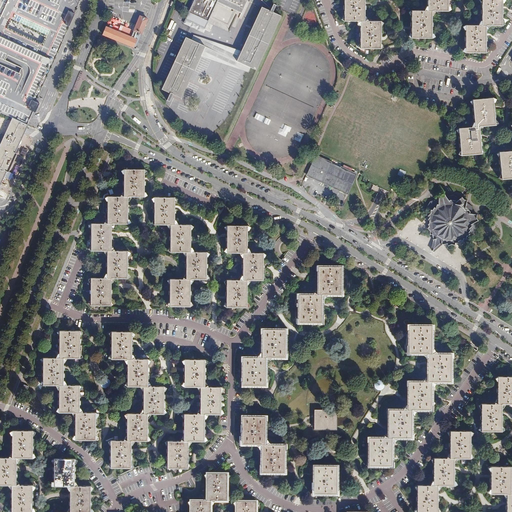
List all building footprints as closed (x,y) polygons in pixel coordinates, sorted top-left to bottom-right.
[(193,0),(187,14),(207,24),(212,11),(217,2),(241,13),(246,0),(193,0)] [(361,21),(361,48),(381,49),(381,39),(381,21),(365,21),(365,4),(365,0),(345,0),(345,21),(361,21)] [(428,0),(428,10),(412,10),(412,28),(412,38),(432,38),(433,11),(449,11),(449,0),(428,0)] [(466,25),(466,53),(486,53),(487,36),(487,26),(503,26),(503,8),(503,0),(482,0),(483,25),(466,25)] [(262,7),(237,62),(242,64),(256,70),(281,17),(262,7)] [(131,37),(106,27),(102,35),(134,48),(137,40),(140,33),(141,34),(147,19),(140,16),(131,37)] [(0,111),(13,117),(27,123),(28,122),(30,118),(31,113),(54,60),(0,35),(0,111)] [(185,37),(161,89),(169,92),(181,97),(185,87),(187,84),(195,66),(201,52),(204,46),(185,37)] [(459,129),(462,156),(482,154),(479,127),(496,125),(493,98),(473,100),(475,127),(459,129)] [(0,183),(1,180),(2,180),(4,175),(6,171),(7,169),(4,168),(2,164),(8,151),(12,151),(15,152),(15,151),(17,146),(18,146),(19,143),(20,140),(21,140),(21,139),(22,137),(21,136),(23,134),(8,127),(13,117),(0,111),(0,183)] [(254,119),(268,123),(269,119),(255,114),(254,119)] [(8,127),(23,134),(25,128),(27,123),(13,117),(8,127)] [(282,129),(280,128),(278,133),(286,137),(291,127),(284,124),(282,129)] [(511,150),(500,152),(502,179),(511,178),(511,150)] [(18,152),(15,151),(15,152),(12,151),(8,151),(2,164),(4,168),(7,169),(6,171),(9,172),(18,152)] [(314,156),(304,177),(322,186),(345,196),(355,175),(349,172),(350,170),(346,168),(345,170),(339,168),(338,169),(329,165),(330,163),(314,156)] [(124,169),(124,197),(128,197),(145,197),(145,179),(145,169),(124,169)] [(403,177),(405,172),(400,169),(397,175),(403,177)] [(438,242),(442,245),(448,244),(453,255),(456,243),(458,243),(458,242),(461,240),(463,242),(464,239),(476,243),(473,237),(479,231),(477,222),(488,216),(475,214),(473,207),(467,203),(469,191),(460,198),(454,194),(446,197),(439,186),(439,199),(430,202),(427,209),(420,209),(429,218),(428,220),(430,221),(429,224),(427,225),(428,228),(421,235),(433,235),(434,240),(438,242)] [(108,196),(108,224),(112,224),(128,224),(128,209),(128,197),(124,197),(108,196)] [(154,225),(170,225),(170,224),(174,224),(174,197),(154,197),(154,225)] [(91,251),(107,251),(112,251),(112,236),(112,224),(108,224),(92,224),(91,251)] [(170,252),(186,252),(190,252),(190,237),(190,225),(174,224),(174,225),(170,225),(170,252)] [(226,253),(243,253),(243,252),(247,252),(247,226),(227,225),(227,241),(226,253)] [(112,251),(107,251),(107,278),(111,278),(111,279),(128,279),(128,269),(128,251),(112,251)] [(190,252),(186,252),(186,279),(190,279),(206,280),(206,264),(206,252),(190,252)] [(247,253),(243,253),(242,268),(242,280),(246,280),(263,280),(263,253),(247,252),(247,253)] [(318,295),(323,295),(342,295),(343,267),(319,267),(318,295)] [(107,279),(107,278),(91,278),(91,305),(111,306),(111,290),(111,279),(107,279)] [(186,279),(181,279),(170,279),(169,306),(190,307),(190,293),(190,279),(186,279)] [(242,280),(226,280),(226,297),(226,307),(246,307),(246,280),(242,280)] [(323,295),(318,295),(299,294),(299,323),(322,323),(323,295)] [(428,353),(432,353),(432,325),(409,325),(409,338),(409,353),(428,353)] [(262,357),(267,357),(285,358),(286,329),(263,329),(262,357)] [(60,359),(64,359),(80,359),(80,343),(80,331),(60,331),(60,359)] [(128,359),(132,359),(132,344),(132,332),(112,332),(111,359),(128,359)] [(432,353),(428,353),(428,366),(428,381),(432,381),(451,382),(452,354),(432,353)] [(267,357),(262,357),(243,357),(243,386),(266,386),(267,357)] [(59,385),(64,385),(64,370),(64,359),(60,359),(44,359),(44,385),(59,385)] [(132,359),(128,359),(128,386),(144,386),(148,386),(148,371),(148,359),(132,359)] [(201,387),(205,387),(206,360),(185,359),(185,372),(185,387),(201,387)] [(498,404),(502,404),(511,404),(511,376),(498,376),(498,404)] [(432,381),(428,381),(408,381),(408,397),(408,409),(413,409),(431,410),(432,381)] [(76,413),(80,413),(80,400),(80,385),(64,385),(59,385),(59,412),(76,413)] [(143,413),(148,413),(164,414),(164,398),(164,386),(148,386),(144,386),(143,413)] [(205,387),(201,387),(201,399),(201,414),(205,414),(221,414),(221,387),(205,387)] [(502,404),(498,404),(482,404),(481,431),(502,432),(502,414),(502,404)] [(327,429),(338,429),(338,409),(331,409),(324,409),(313,409),(313,411),(313,412),(312,425),(312,429),(327,429)] [(413,409),(408,409),(389,409),(389,425),(388,438),(393,438),(412,438),(413,409)] [(80,413),(76,413),(76,440),(96,440),(96,427),(96,413),(80,413)] [(148,413),(143,413),(128,413),(127,441),(131,441),(147,441),(148,425),(148,413)] [(205,414),(201,414),(184,414),(184,427),(184,441),(188,441),(205,441),(205,414)] [(262,444),(266,444),(266,431),(266,416),(242,416),(242,444),(262,444)] [(13,431),(12,458),(17,458),(17,459),(33,459),(33,444),(33,431),(13,431)] [(450,458),(454,458),(465,459),(470,459),(470,440),(471,431),(450,431),(450,458)] [(393,438),(388,438),(369,437),(369,455),(369,466),(393,466),(393,438)] [(131,441),(127,441),(111,441),(111,468),(131,468),(131,452),(131,441)] [(188,441),(184,441),(168,441),(168,454),(168,468),(188,468),(188,441)] [(266,444),(262,444),(261,473),(285,473),(285,459),(285,444),(266,444)] [(0,485),(12,486),(16,486),(17,471),(17,459),(12,459),(12,458),(0,458),(0,485)] [(454,458),(450,458),(434,458),(433,485),(438,485),(454,486),(454,469),(454,458)] [(54,486),(70,487),(70,486),(74,486),(75,459),(54,459),(54,471),(54,486)] [(314,466),(314,494),(337,494),(337,466),(314,466)] [(507,494),(511,494),(511,467),(491,466),(491,476),(491,493),(507,494)] [(207,475),(206,502),(211,502),(211,503),(227,503),(227,490),(227,475),(207,475)] [(16,486),(12,486),(11,511),(32,511),(32,497),(33,485),(16,486)] [(438,485),(433,485),(417,485),(416,511),(437,511),(438,496),(438,485)] [(74,487),(70,487),(70,497),(69,511),(90,511),(90,486),(74,486),(74,487)] [(191,502),(190,511),(210,511),(211,510),(211,503),(206,503),(206,502),(191,502)] [(256,511),(256,503),(236,503),(235,511),(256,511)]
